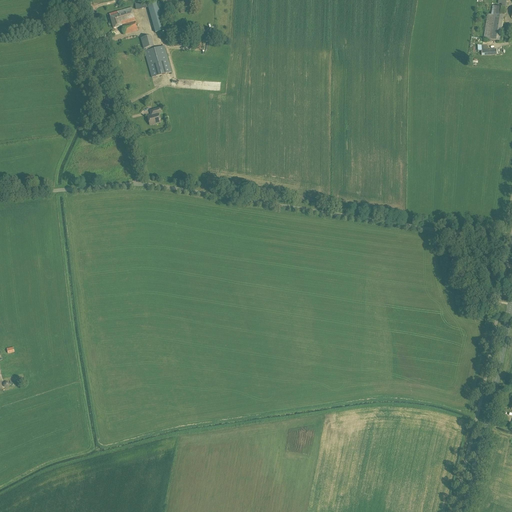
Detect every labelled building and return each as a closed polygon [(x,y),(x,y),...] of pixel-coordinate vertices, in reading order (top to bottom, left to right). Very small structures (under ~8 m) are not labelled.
[(165,30),(157,2),(147,4),(155,33),(164,31),(165,30)] [(500,41),(505,8),(492,6),(491,15),(487,14),(483,39),(500,41)] [(137,31),(130,8),(108,14),(109,17),(112,29),(120,27),(122,35),(137,31)] [(154,49),(151,36),(140,39),(151,78),(172,72),(164,46),(154,49)] [(478,51),(481,50),(482,56),(497,55),(496,49),(488,50),(488,46),(477,45),(478,51)] [(149,126),(160,123),(158,114),(162,113),(161,108),(159,108),(149,111),(151,115),(146,117),(149,126)]
